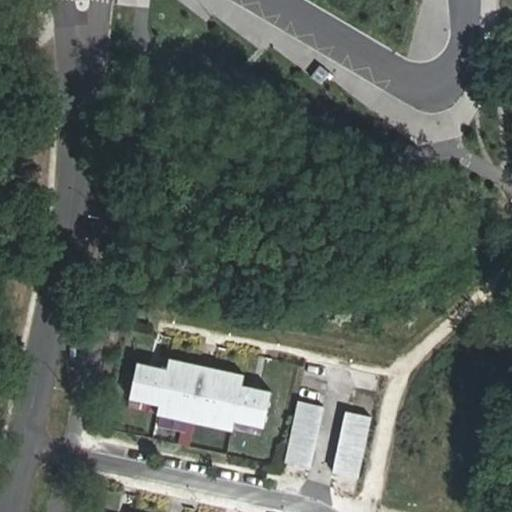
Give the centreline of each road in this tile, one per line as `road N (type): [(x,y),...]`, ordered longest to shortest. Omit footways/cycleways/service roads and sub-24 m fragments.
road 1 (residential): [(30,449),(71,212),(83,42)]
road 2 (residential): [(30,449),(316,511)]
